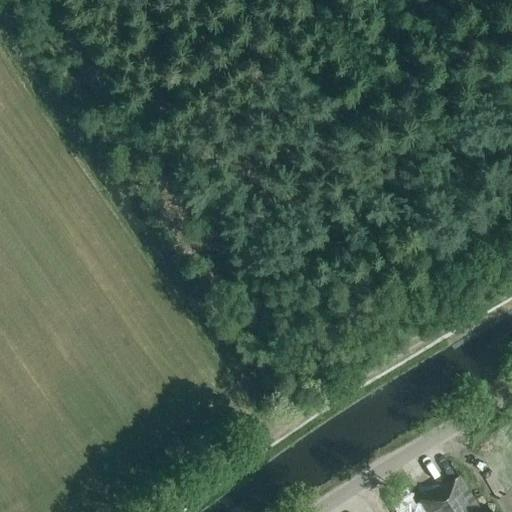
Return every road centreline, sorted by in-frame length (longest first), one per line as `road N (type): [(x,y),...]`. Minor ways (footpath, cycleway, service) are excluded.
road 1 (track): [(167,511),(290,420),(511,285)]
road 2 (unclassified): [(316,511),(511,392)]
